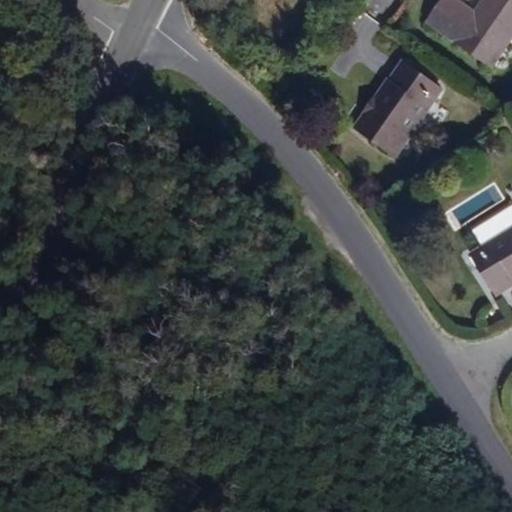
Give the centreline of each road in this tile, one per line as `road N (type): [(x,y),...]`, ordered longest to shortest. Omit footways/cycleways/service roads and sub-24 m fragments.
road 1 (unclassified): [(143,15),(454,391)]
road 2 (tertiary): [(143,15),(0,431)]
